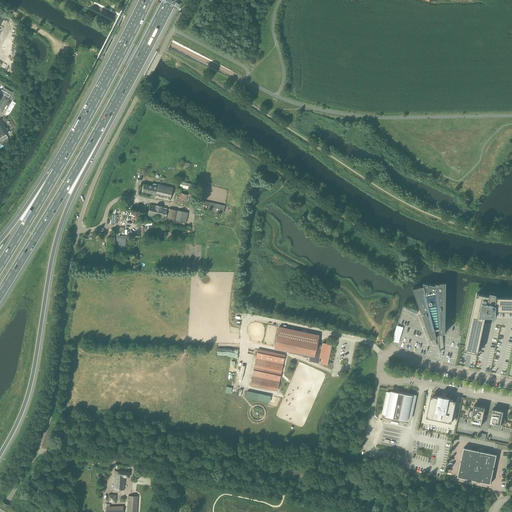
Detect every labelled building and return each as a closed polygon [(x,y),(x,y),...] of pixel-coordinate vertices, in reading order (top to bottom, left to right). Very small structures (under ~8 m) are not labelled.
[(143,184),(142,192),(150,193),(149,196),(155,197),(155,198),(169,201),(172,188),(158,184),(157,187),(151,186),(143,184)] [(186,202),(188,195),(181,193),(179,200),(186,202)] [(196,208),(223,214),(225,206),(198,200),(196,208)] [(165,219),(167,209),(162,207),(156,206),(150,205),(148,216),(165,219)] [(175,220),(184,222),(186,223),(188,213),(178,210),(175,220)] [(153,225),(153,223),(145,223),(145,232),(148,232),(147,238),(151,238),(152,225),(153,225)] [(431,339),(437,337),(435,329),(436,329),(436,330),(437,330),(438,330),(438,329),(439,329),(440,334),(445,333),(446,282),(435,283),(436,285),(423,282),(424,286),(413,288),(431,339)] [(485,317),(490,317),(490,318),(491,318),(492,318),(492,317),(496,317),(496,311),(511,311),(511,297),(496,297),(497,294),(490,293),(489,296),(477,293),(465,350),(478,353),(485,317)] [(416,315),(418,312),(407,306),(406,309),(416,315)] [(397,326),(393,340),(399,342),(403,328),(397,326)] [(279,327),(274,348),(279,349),(290,351),(290,353),(309,357),(309,361),(313,362),(314,360),(319,362),(320,358),(322,358),(328,359),(331,345),(322,343),(322,345),(317,344),(319,336),(279,327)] [(258,349),(250,385),(277,391),(285,355),(258,349)] [(411,418),(416,395),(401,392),(400,396),(397,395),(397,394),(387,392),(382,418),(408,423),(408,419),(405,418),(405,416),(411,418)] [(428,412),(426,418),(451,423),(453,417),(453,416),(455,405),(456,401),(453,400),(449,400),(450,399),(438,396),(438,397),(434,396),(431,396),(430,399),(428,411),(428,412)] [(481,426),(485,407),(474,405),(473,411),(472,411),(471,411),(470,411),(469,412),(469,413),(468,414),(468,415),(468,416),(469,417),(470,418),(471,418),(470,424),(481,426)] [(505,422),(505,421),(505,420),(505,419),(504,418),(503,417),(502,417),(504,411),(493,409),(489,423),(500,426),(501,425),(502,425),(503,425),(504,424),(504,423),(505,423),(505,422)] [(490,483),(497,455),(496,454),(496,455),(464,448),(458,476),(457,476),(457,477),(491,484),(491,483),(490,483)] [(124,490),(125,477),(129,477),(129,472),(115,471),(113,490),(124,490)] [(124,511),(135,511),(137,496),(128,496),(128,500),(126,500),(124,511)]
